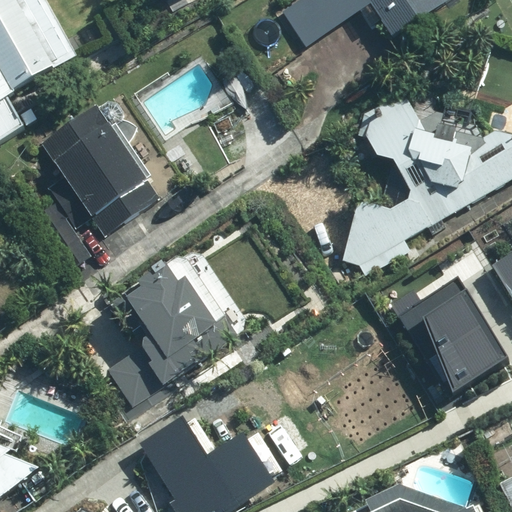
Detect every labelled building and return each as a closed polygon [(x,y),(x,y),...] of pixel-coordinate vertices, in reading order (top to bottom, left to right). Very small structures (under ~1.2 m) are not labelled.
[(0,0),(0,108),(85,62),(50,0),(0,0)] [(396,41),(457,1),(456,0),(292,0),(280,9),(307,50),(373,7),(396,41)] [(476,32),(481,41),(511,41),(511,32),(497,7),(476,32)] [(345,264),(364,270),(369,278),(413,253),(407,243),(511,184),(511,137),(438,115),(424,123),(407,94),(367,117),(363,132),(379,159),(398,163),(415,194),(413,203),(393,214),(369,206),(361,210),(345,264)] [(95,223),(107,241),(163,205),(100,109),(44,146),(67,180),(53,190),(81,232),(95,223)] [(59,208),(39,221),(73,273),(93,260),(59,208)] [(511,254),(493,265),(511,296),(511,254)] [(221,351),(171,271),(129,297),(158,344),(113,371),(134,405),(221,351)] [(451,399),(511,363),(461,279),(400,315),(451,399)] [(190,421),(145,449),(184,511),(229,511),(277,482),(249,437),(213,458),(190,421)] [(0,490),(40,464),(0,448),(0,490)] [(511,511),(511,478),(500,484),(511,511)] [(470,511),(402,489),(353,511),(481,511),(480,508),(471,511),(470,511)]
